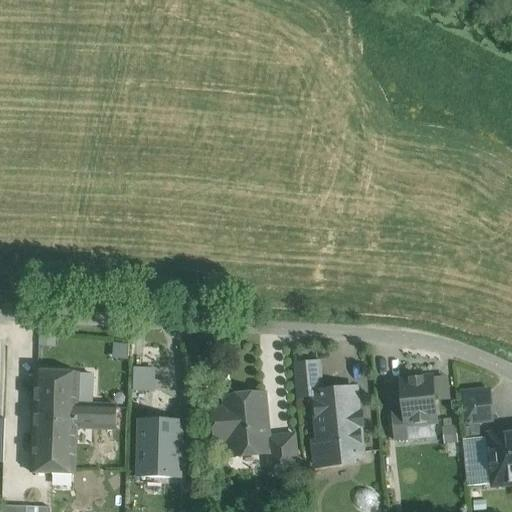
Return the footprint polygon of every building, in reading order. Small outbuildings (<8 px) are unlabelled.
[(297,398),(315,396),(315,395),(321,395),(318,364),(294,366),(297,398)] [(156,390),(156,366),(134,366),(134,390),(156,390)] [(78,374),(36,373),(33,474),(74,475),(76,429),(116,430),(117,407),(77,405),(78,374)] [(433,379),(401,382),(404,414),(405,426),(406,425),(411,425),(415,428),(428,427),(431,423),(437,422),(433,379)] [(321,395),(315,395),(315,396),(320,444),(314,445),(316,466),(352,462),(352,458),(362,457),(359,428),(363,427),(361,413),(357,414),(355,391),(321,395)] [(489,391),(462,394),(465,424),(492,422),(489,391)] [(264,395),(225,399),(226,410),(222,415),(224,435),(229,440),(231,457),(233,457),(233,453),(267,449),(268,454),(269,454),(270,453),(268,438),(264,395)] [(404,414),(392,415),(394,441),(408,439),(406,425),(405,426),(404,414)] [(181,425),(141,424),(140,478),(179,479),(181,425)] [(295,435),(268,438),(270,453),(269,454),(271,474),(299,471),(295,435)] [(511,435),(489,437),(494,485),(511,483),(511,435)] [(370,489),(367,488),(364,488),(361,489),(359,491),(357,492),(355,495),(354,497),(354,500),(355,504),(356,506),(357,508),(359,510),(362,511),(364,511),(367,511),(369,511),(371,511),(373,510),(375,508),(377,506),(378,503),(378,500),(378,497),(376,494),(374,491),(372,490),(370,489)]
